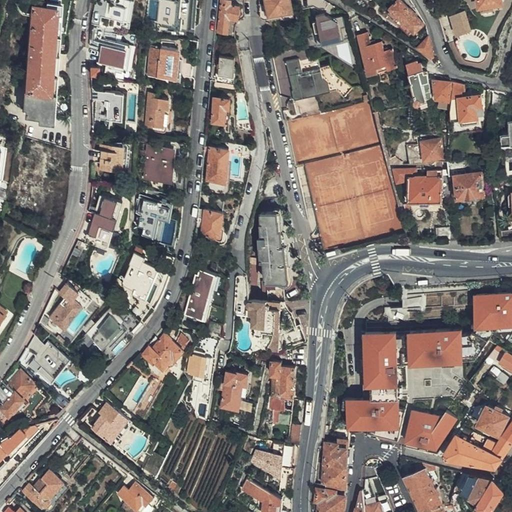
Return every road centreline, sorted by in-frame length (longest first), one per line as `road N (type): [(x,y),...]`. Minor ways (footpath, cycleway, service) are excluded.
road 1 (residential): [(0,495),(166,301),(192,195),(211,0)]
road 2 (residential): [(81,0),(77,197),(63,244),(0,362)]
road 3 (residential): [(251,0),(310,262),(331,287)]
road 4 (secondary): [(301,511),(319,330),(331,287)]
road 5 (secondary): [(331,287),(373,258),(465,262)]
road 6 (residential): [(378,449),(491,472),(511,454)]
road 7 (residential): [(511,93),(447,66),(417,0)]
